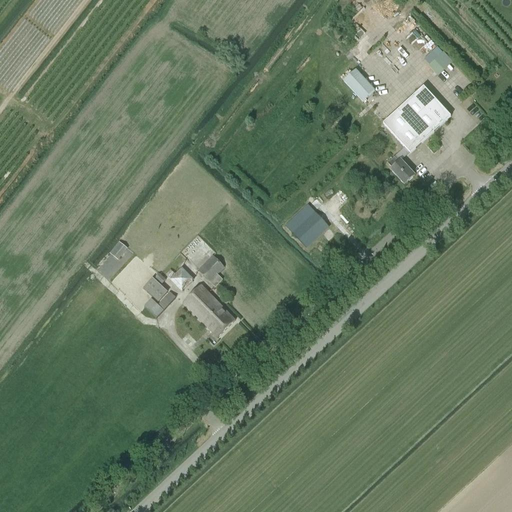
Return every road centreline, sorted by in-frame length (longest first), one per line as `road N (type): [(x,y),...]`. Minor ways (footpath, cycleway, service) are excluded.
road 1 (tertiary): [(227,432),(490,186)]
road 2 (unclassified): [(206,406),(470,162)]
